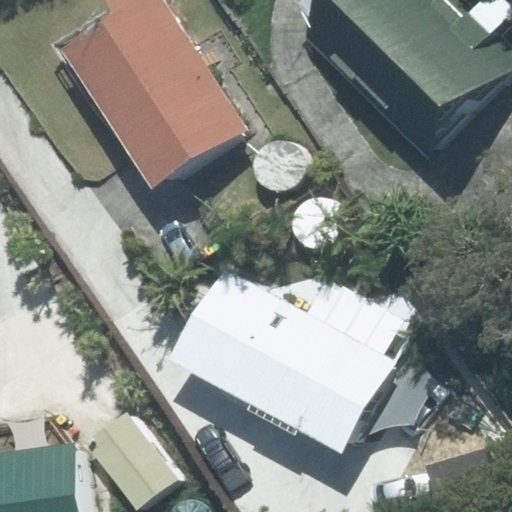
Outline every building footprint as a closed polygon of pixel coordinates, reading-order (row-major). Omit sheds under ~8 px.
[(132,0),(144,16),(98,48),(191,186),(273,131),(185,0),(132,0)] [(334,0),(329,6),(341,17),(319,40),(448,159),(511,90),(511,0),(507,0),(489,21),(466,0),(334,0)] [(249,273),(204,362),(377,449),(422,358),(249,273)] [(135,399),(90,428),(126,486),(171,458),(135,399)] [(107,511),(98,444),(0,457),(0,511),(107,511)]
